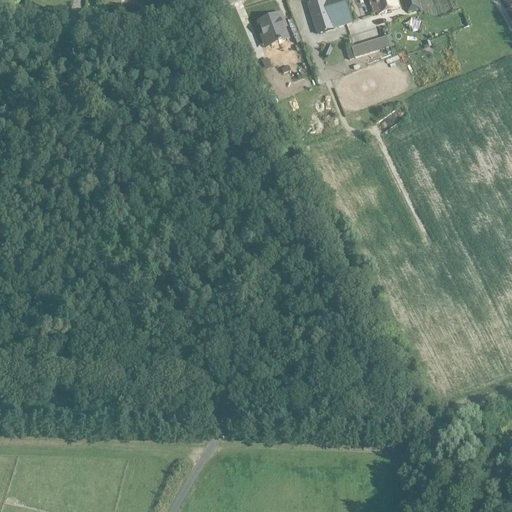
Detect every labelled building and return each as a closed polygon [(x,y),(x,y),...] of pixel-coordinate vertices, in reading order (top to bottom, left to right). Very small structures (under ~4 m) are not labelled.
[(321,0),(308,4),(318,35),(335,30),(335,29),(353,23),(350,14),(347,3),(345,0),(321,0)] [(395,0),(368,0),(373,15),(378,13),(378,15),(399,9),(395,0)] [(416,0),(404,0),(408,13),(420,9),(416,0)] [(260,24),(264,36),(267,35),(271,46),(287,40),(279,17),(260,24)] [(394,43),(391,36),(352,48),(355,55),(394,43)] [(348,42),(308,56),(315,76),(332,70),(330,61),(338,59),(337,58),(352,53),(348,42)]
